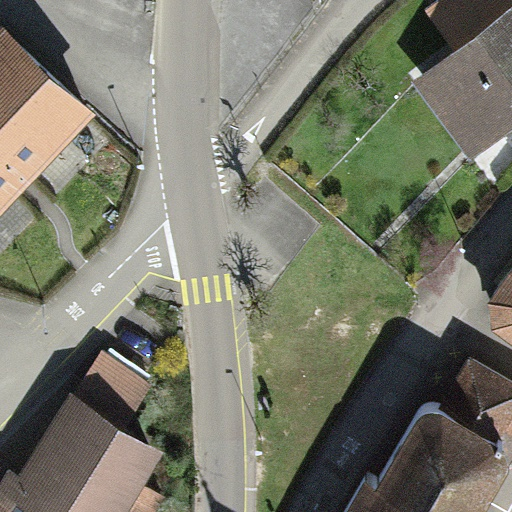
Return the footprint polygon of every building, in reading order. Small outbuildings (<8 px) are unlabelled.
[(449,49),(413,74),(461,143),(511,107),(511,0),(433,0),(421,9),(449,49)] [(0,181),(77,94),(0,27),(0,181)] [(511,265),(483,301),(511,324),(511,265)] [(68,393),(0,491),(0,511),(135,511),(149,492),(131,480),(152,450),(68,393)] [(414,404),(343,511),(468,511),(502,461),(414,404)]
